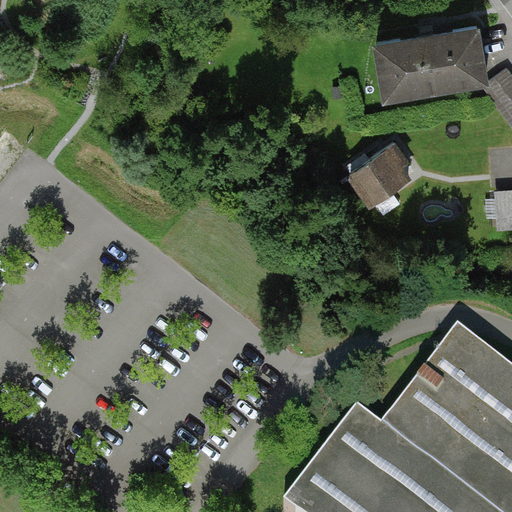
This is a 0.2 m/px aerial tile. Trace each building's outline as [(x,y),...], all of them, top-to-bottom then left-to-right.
[(386,92),(487,76),(478,22),(377,38),(386,92)] [(511,71),(507,64),(483,82),(511,122),(511,71)] [(406,140),(356,171),(376,205),(427,173),(406,140)] [(511,187),(499,188),(500,229),(511,228),(511,187)] [(511,511),(511,361),(464,324),(382,428),(362,413),(286,509),(290,511),(511,511)]
